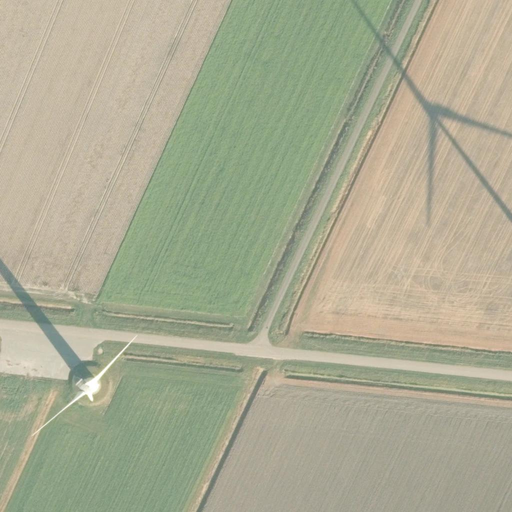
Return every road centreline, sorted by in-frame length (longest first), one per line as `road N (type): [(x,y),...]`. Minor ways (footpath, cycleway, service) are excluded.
road 1 (unclassified): [(255,350),(418,0)]
road 2 (unclassified): [(511,377),(255,350)]
road 3 (unclassified): [(255,350),(0,323)]
